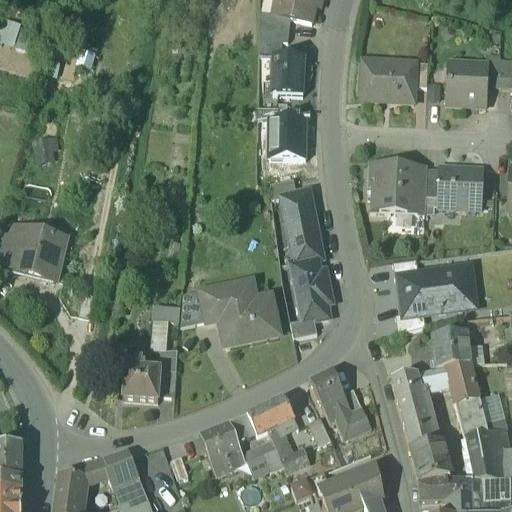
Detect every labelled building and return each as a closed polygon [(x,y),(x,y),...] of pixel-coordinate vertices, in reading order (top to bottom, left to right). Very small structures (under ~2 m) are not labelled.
[(275,0),(272,17),(311,26),(316,0),(275,0)] [(271,24),(259,22),(259,44),(282,45),(282,44),(287,44),(289,26),(271,24)] [(282,45),(259,44),(258,59),(274,60),(275,59),(281,59),(282,45)] [(274,60),(258,59),(258,73),(274,74),(274,60)] [(281,59),(275,59),(274,60),(274,74),(273,96),(302,97),(303,77),(301,77),(302,60),(281,59)] [(499,90),(500,65),(487,63),(487,70),(486,89),(499,90)] [(416,66),(362,64),(360,103),(414,106),(414,90),(416,66)] [(511,65),(500,65),(499,90),(511,90),(511,65)] [(427,67),(416,66),(414,90),(426,91),(427,67)] [(453,87),(447,87),(446,107),(485,109),(486,89),(487,70),(454,68),(453,87)] [(278,111),(257,111),(257,123),(269,123),(269,122),(277,122),(278,111)] [(277,122),(269,122),(269,123),(257,123),(257,143),(269,143),(269,161),(305,161),(305,145),(304,145),(304,123),(277,122)] [(34,139),(35,163),(57,161),(55,137),(34,139)] [(413,168),(368,166),(367,192),(370,192),(369,214),(411,216),(412,204),(411,203),(413,168)] [(426,168),(413,168),(411,203),(412,204),(425,204),(425,199),(426,171),(426,168)] [(483,171),(439,169),(437,199),(437,209),(480,211),(483,171)] [(439,171),(426,171),(425,199),(437,199),(439,171)] [(273,201),(297,196),(294,183),(270,187),(273,201)] [(297,196),(284,199),(294,264),(318,260),(322,259),(309,193),(297,196)] [(425,204),(412,204),(411,216),(424,216),(425,204)] [(22,236),(10,233),(6,246),(19,249),(22,236)] [(36,239),(22,236),(19,249),(13,272),(54,283),(59,260),(50,258),(54,244),(49,243),(50,240),(48,237),(39,235),(36,236),(36,239)] [(19,249),(6,246),(1,269),(13,272),(19,249)] [(320,273),(318,260),(293,265),(305,324),(313,322),(330,319),(327,306),(332,306),(325,272),(320,273)] [(394,280),(418,277),(416,264),(392,267),(394,280)] [(471,310),(466,271),(418,277),(398,280),(403,319),(422,317),(471,310)] [(251,285),(200,296),(206,326),(222,322),(227,348),(278,338),(270,299),(255,302),(251,285)] [(200,296),(183,299),(180,331),(206,326),(200,296)] [(180,312),(153,311),(152,323),(168,324),(179,325),(180,312)] [(425,330),(422,317),(396,322),(398,335),(425,330)] [(316,337),(313,322),(305,324),(292,327),(295,341),(316,337)] [(166,354),(168,324),(152,323),(150,353),(166,354)] [(447,337),(431,339),(432,348),(435,373),(446,372),(469,369),(470,369),(466,335),(459,336),(458,331),(446,332),(447,337)] [(431,348),(410,350),(413,376),(431,374),(435,373),(432,348),(431,348)] [(142,352),(126,351),(125,371),(140,372),(142,352)] [(177,355),(161,354),(160,374),(160,375),(176,376),(177,355)] [(469,369),(446,372),(451,391),(456,410),(479,404),(469,369)] [(140,372),(125,371),(124,375),(124,388),(123,403),(158,405),(158,400),(160,375),(160,374),(140,372)] [(333,372),(310,383),(322,412),(345,401),(342,396),(343,395),(333,372)] [(431,375),(415,378),(421,398),(451,391),(446,372),(435,373),(431,374),(431,375)] [(176,376),(160,375),(158,400),(174,401),(176,376)] [(415,378),(391,383),(405,435),(411,451),(434,447),(421,398),(415,378)] [(353,391),(343,395),(342,396),(345,401),(351,416),(362,410),(353,391)] [(496,400),(479,404),(487,436),(504,432),(496,400)] [(345,401),(322,412),(329,427),(335,424),(344,444),(371,432),(362,410),(351,416),(345,401)] [(282,402),(247,418),(256,438),(257,440),(293,422),(282,402)] [(479,404),(456,410),(467,439),(487,436),(479,404)] [(247,418),(229,425),(237,445),(256,438),(247,418)] [(320,421),(297,432),(307,452),(303,454),(303,455),(330,443),(320,421)] [(229,425),(199,437),(209,464),(216,480),(238,470),(234,458),(241,455),(237,445),(229,425)] [(487,436),(467,439),(471,460),(471,461),(491,458),(490,454),(487,436)] [(286,443),(273,449),(275,454),(279,463),(293,458),(286,443)] [(434,447),(411,451),(420,485),(446,480),(447,478),(444,462),(441,446),(434,447)] [(0,450),(0,496),(21,496),(22,449),(0,450)] [(511,478),(506,449),(490,454),(491,458),(496,483),(509,483),(511,483),(511,478)] [(275,454),(263,459),(270,477),(283,472),(279,463),(275,454)] [(293,458),(279,463),(283,472),(285,477),(308,468),(303,455),(303,454),(293,458)] [(128,457),(102,466),(109,486),(112,494),(114,493),(137,484),(139,483),(128,457)] [(471,460),(444,462),(447,478),(446,480),(447,483),(469,483),(496,483),(491,458),(471,461),(471,460)] [(181,460),(170,464),(177,483),(188,479),(181,460)] [(102,466),(86,471),(86,483),(84,493),(109,486),(102,466)] [(374,470),(349,481),(356,494),(356,495),(378,489),(374,470)] [(86,471),(73,475),(74,480),(86,483),(86,471)] [(74,480),(59,478),(54,511),(81,511),(84,493),(86,483),(74,480)] [(323,478),(290,491),(296,506),(314,499),(316,505),(322,502),(319,493),(328,489),(323,478)] [(469,483),(447,483),(446,480),(420,485),(418,486),(419,506),(446,504),(447,509),(470,506),(469,483)] [(328,489),(319,493),(322,502),(326,511),(363,511),(356,495),(356,494),(349,481),(328,489)] [(496,483),(469,483),(470,506),(470,511),(508,511),(509,492),(509,483),(496,483)] [(137,484),(114,493),(121,511),(150,511),(149,510),(137,484)] [(378,489),(356,495),(363,511),(364,511),(363,510),(379,505),(380,506),(382,505),(378,489)] [(20,511),(21,496),(0,496),(0,511),(20,511)]
